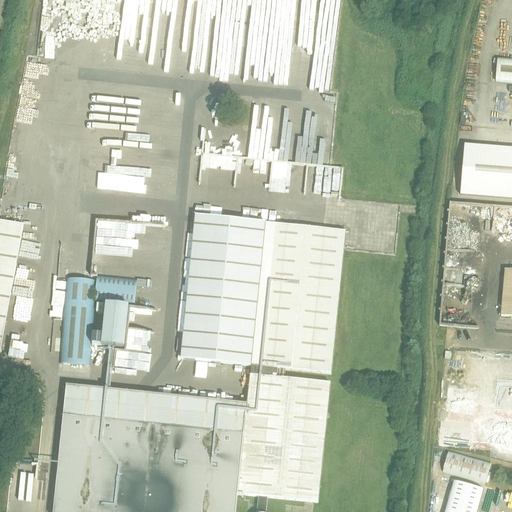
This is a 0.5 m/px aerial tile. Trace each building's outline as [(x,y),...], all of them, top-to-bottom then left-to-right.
[(275,86),(281,0),(208,0),(208,6),(210,6),(208,29),(211,30),(210,42),(215,43),(213,76),(230,77),(230,79),(251,81),(251,92),(262,93),(263,85),(275,86)] [(318,0),(292,0),(292,8),(309,10),(308,27),(302,27),(301,37),(306,37),(305,49),(316,50),(318,0)] [(322,91),(334,92),(344,0),(323,0),(315,79),(319,80),(318,95),(322,95),(322,91)] [(298,41),(298,19),(289,19),(289,41),(298,41)] [(180,49),(174,49),(172,77),(191,78),(193,50),(180,49)] [(494,81),(511,82),(511,60),(496,59),(494,81)] [(23,85),(17,120),(40,124),(46,89),(23,85)] [(511,127),(511,114),(500,113),(499,127),(511,127)] [(298,130),(299,120),(274,118),(273,128),(298,130)] [(211,185),(252,186),(254,129),(213,128),(211,185)] [(16,166),(18,155),(28,156),(31,134),(15,132),(12,157),(11,156),(10,165),(16,166)] [(511,148),(465,145),(461,196),(511,199),(511,148)] [(270,151),(269,191),(340,192),(340,187),(336,187),(337,152),(270,151)] [(6,198),(25,201),(30,176),(10,173),(6,198)] [(63,416),(53,511),(235,511),(237,495),(258,497),(257,511),(259,511),(266,511),(267,498),(318,503),(330,383),(284,378),(285,370),(331,374),(343,251),(345,231),(195,216),(181,359),(251,366),(247,405),(66,386),(63,416)] [(0,221),(0,293),(11,296),(24,226),(0,221)] [(511,317),(511,270),(504,270),(500,317),(511,317)] [(97,276),(95,301),(135,306),(137,280),(97,276)] [(66,279),(59,364),(90,366),(93,315),(96,282),(66,279)] [(97,304),(96,313),(105,314),(102,346),(125,349),(129,307),(97,304)] [(444,323),(443,328),(483,331),(483,327),(475,326),(475,320),(460,319),(460,324),(444,323)] [(495,447),(511,446),(511,372),(506,372),(506,376),(499,376),(499,389),(510,389),(510,397),(511,396),(511,406),(506,407),(506,400),(498,400),(498,401),(477,401),(477,408),(462,408),(462,406),(452,405),(452,409),(460,409),(460,417),(442,417),(442,449),(495,449),(495,447)] [(491,463),(448,451),(442,473),(485,484),(491,463)] [(476,511),(483,490),(453,482),(444,511),(476,511)]
